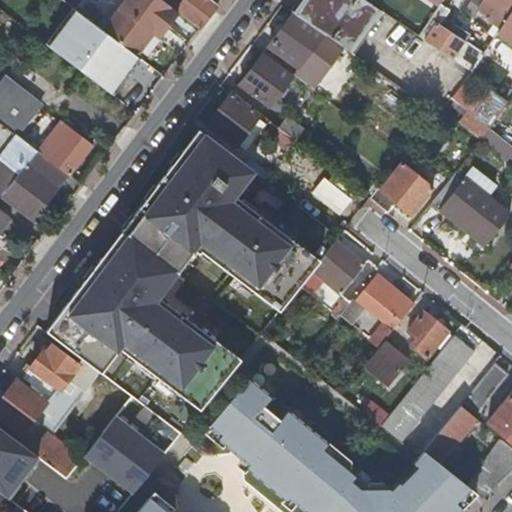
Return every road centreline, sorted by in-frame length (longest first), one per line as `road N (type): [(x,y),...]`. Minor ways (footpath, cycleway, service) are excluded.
road 1 (residential): [(0,332),(252,0)]
road 2 (residential): [(357,216),(511,342)]
